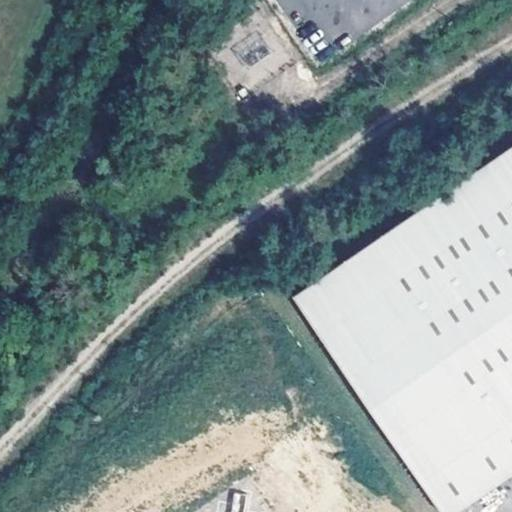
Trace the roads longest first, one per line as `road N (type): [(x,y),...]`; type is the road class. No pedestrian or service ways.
road 1 (track): [(511,43),(204,254),(110,335),(0,451)]
road 2 (track): [(156,0),(73,187),(0,310)]
